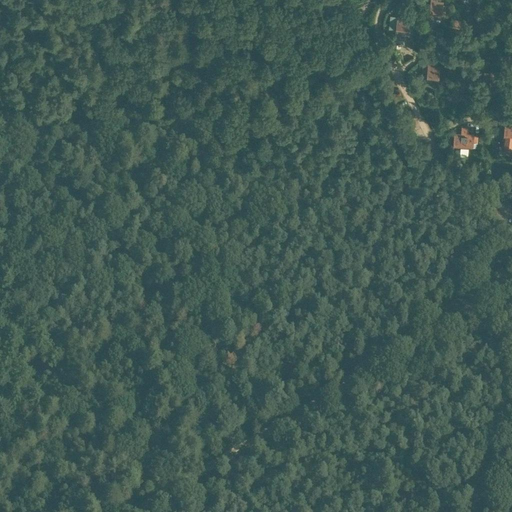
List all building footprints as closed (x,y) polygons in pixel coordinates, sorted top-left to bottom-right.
[(430,0),(429,13),(441,15),(442,12),(445,13),(446,4),(443,4),(443,1),(437,0),(436,0),(430,0)] [(403,13),(397,12),(395,36),(412,39),(414,18),(403,17),(403,13)] [(426,79),(438,80),(440,66),(434,66),(434,61),(428,61),(426,79)] [(455,69),(449,67),(447,73),(453,76),(455,69)] [(496,73),(497,69),(491,68),(488,86),(500,88),(502,74),(496,73)] [(449,84),(452,88),(459,82),(455,78),(449,84)] [(463,87),(466,84),(462,79),(459,82),(452,88),(448,92),(457,101),(467,92),(463,87)] [(503,137),(511,137),(511,123),(511,124),(511,119),(505,119),(503,137)] [(454,133),(453,145),(460,146),(472,147),(476,147),(477,144),(478,144),(478,135),(473,134),(474,133),(467,133),(468,129),(462,128),(461,133),(454,133)]
